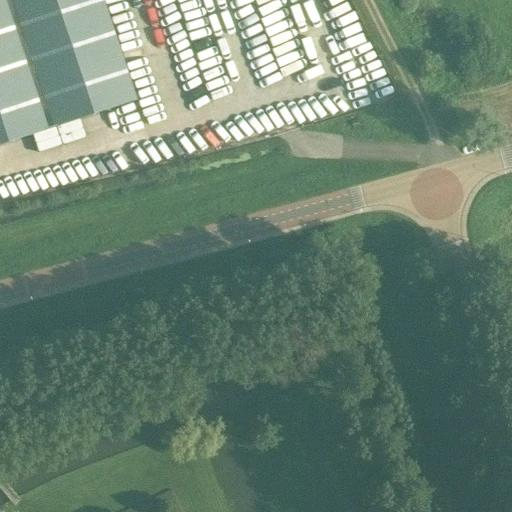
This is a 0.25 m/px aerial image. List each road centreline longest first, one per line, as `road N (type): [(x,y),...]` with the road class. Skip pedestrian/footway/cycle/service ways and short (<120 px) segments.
road 1 (track): [(475,511),(376,296),(363,290),(334,289),(161,338),(0,395)]
road 2 (tertiary): [(0,294),(429,180)]
road 3 (unclassified): [(511,440),(429,180)]
road 4 (track): [(369,0),(444,158)]
